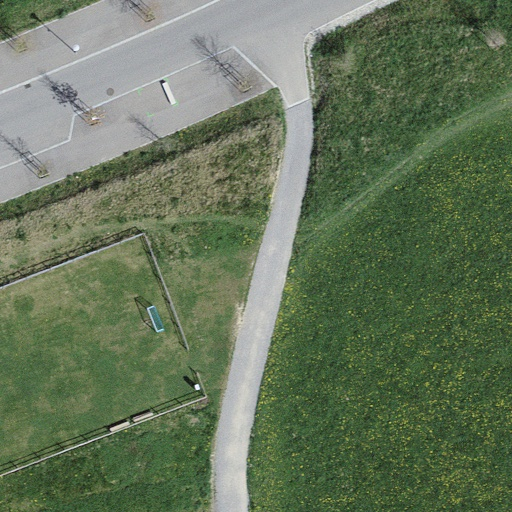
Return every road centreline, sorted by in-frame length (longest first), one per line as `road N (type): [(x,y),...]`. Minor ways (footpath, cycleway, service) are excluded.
road 1 (track): [(232,511),(230,440),(300,136),(285,2)]
road 2 (residential): [(0,120),(290,0)]
